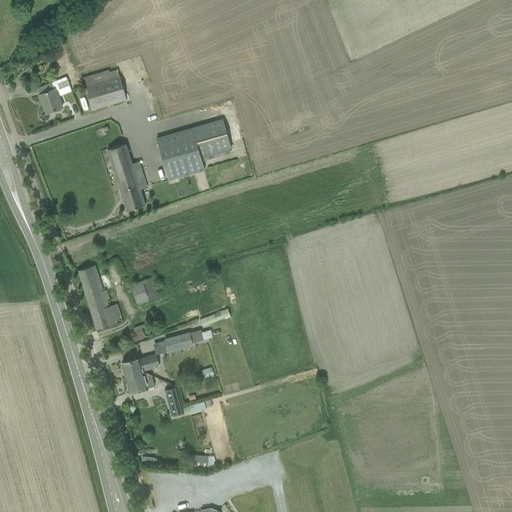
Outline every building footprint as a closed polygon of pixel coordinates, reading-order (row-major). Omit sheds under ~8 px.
[(82,77),(92,110),(126,101),(118,70),(110,72),(109,70),(82,77)] [(38,95),(46,114),(62,107),(58,98),(55,91),(70,85),(66,77),(51,83),(47,85),(37,89),(40,95),(38,95)] [(156,139),(168,179),(204,169),(200,155),(231,147),(223,119),(156,139)] [(107,150),(120,190),(138,184),(135,174),(142,172),(138,162),(132,164),(125,144),(107,150)] [(120,190),(127,211),(145,205),(140,190),(147,187),(142,172),(135,174),(138,184),(120,190)] [(78,271),(96,330),(123,322),(117,304),(107,307),(105,301),(110,300),(107,290),(104,291),(103,289),(101,289),(98,279),(99,279),(95,265),(78,271)] [(147,280),(130,285),(137,305),(153,300),(147,280)] [(217,313),(199,320),(202,327),(220,319),(223,319),(230,316),(227,309),(220,312),(217,313)] [(130,343),(149,336),(144,323),(125,330),(130,343)] [(165,339),(169,353),(193,346),(192,343),(204,340),(201,330),(165,339)] [(122,363),(125,376),(142,372),(159,367),(156,354),(122,363)] [(212,368),(205,370),(208,379),(214,376),(212,368)] [(125,376),(130,393),(154,387),(151,376),(142,372),(125,376)] [(165,391),(172,416),(183,413),(176,388),(165,391)] [(200,403),(188,406),(190,413),(202,409),(200,403)] [(207,467),(207,455),(191,455),(191,467),(207,467)] [(266,511),(261,502),(252,507),(254,511),(266,511)]
